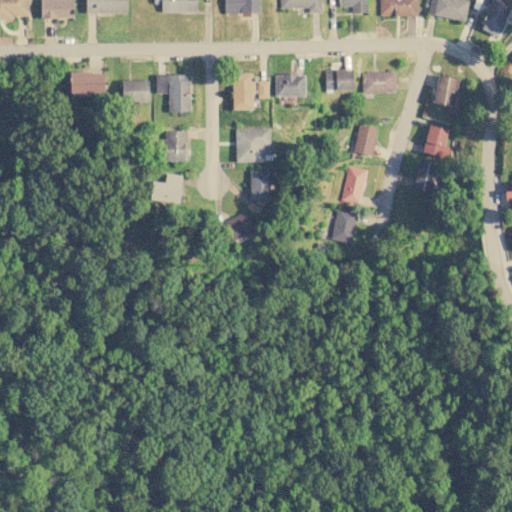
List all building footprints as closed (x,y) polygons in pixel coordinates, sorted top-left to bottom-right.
[(27,0),(0,0),(0,18),(13,18),(12,16),(27,15),(27,0)] [(73,0),(39,0),(40,17),(73,17),(73,0)] [(126,12),(126,0),(84,0),(85,12),(126,12)] [(160,11),(196,10),(196,0),(152,0),(153,3),(160,3),(160,11)] [(258,12),(258,0),(223,0),(223,12),(258,12)] [(278,0),(278,7),(308,7),(308,12),(320,11),(320,0),(278,0)] [(337,0),(337,6),(351,5),(351,12),(365,12),(365,0),(337,0)] [(416,0),(378,0),(378,15),(416,16),(416,0)] [(464,21),(467,0),(429,0),(427,13),(464,21)] [(498,36),(510,0),(488,0),(479,29),(498,36)] [(351,69),(323,70),(324,89),(352,89),(351,69)] [(69,72),(69,94),(103,94),(102,71),(69,72)] [(361,92),(393,92),(392,71),(360,71),(361,92)] [(231,72),(231,109),(252,108),(252,72),(231,72)] [(187,73),(154,74),(154,93),(167,92),(167,111),(189,111),(188,94),(187,94),(187,73)] [(304,95),(303,74),(273,74),(274,96),(304,95)] [(458,78),(437,74),(432,101),(452,105),(458,78)] [(148,79),(121,80),(121,101),(148,101),(148,79)] [(257,97),(267,97),(267,80),(257,80),(257,97)] [(447,129),(428,123),(420,151),(440,156),(447,129)] [(370,155),(376,128),(357,124),(352,151),(370,155)] [(234,161),(264,161),(264,154),(270,154),(270,127),(234,128),(234,161)] [(185,130),(164,130),(164,138),(159,138),(159,161),(186,160),(185,130)] [(430,192),(436,164),(418,160),(411,188),(430,192)] [(358,204),(366,169),(347,165),(339,199),(358,204)] [(268,170),(248,170),(248,199),(269,199),(268,170)] [(154,181),(154,201),(179,201),(180,174),(164,173),(164,181),(154,181)] [(329,238),(350,242),(356,212),(335,208),(329,238)] [(253,229),(245,210),(222,221),(230,239),(253,229)]
